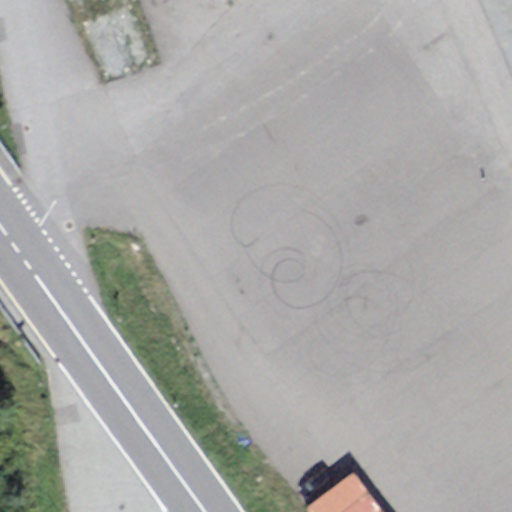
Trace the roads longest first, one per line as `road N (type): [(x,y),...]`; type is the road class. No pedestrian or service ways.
road 1 (secondary): [(17,243),(208,511)]
road 2 (residential): [(12,0),(49,198),(17,243)]
